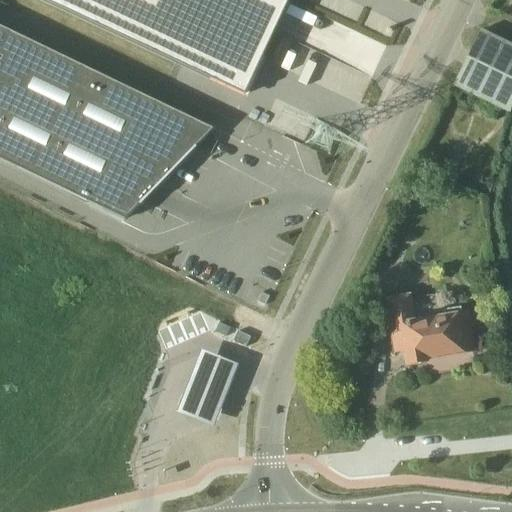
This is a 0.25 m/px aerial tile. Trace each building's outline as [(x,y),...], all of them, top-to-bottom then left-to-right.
[(43,0),(249,94),(291,0),(43,0)] [(213,130),(0,27),(0,160),(124,220),(139,205),(140,206),(213,130)] [(453,86),(510,114),(511,106),(511,46),(480,30),(453,86)] [(426,359),(472,351),(466,312),(461,313),(459,306),(444,309),(441,291),(386,301),(395,352),(403,351),(405,365),(426,361),(426,359)] [(219,324),(215,334),(226,339),(230,329),(219,324)] [(233,342),(245,348),(250,338),(238,332),(233,342)] [(236,366),(201,351),(191,376),(181,403),(178,413),(197,420),(214,427),(219,414),(229,389),(236,366)]
